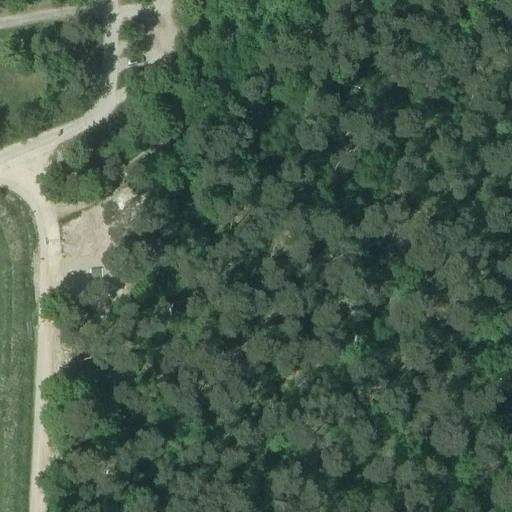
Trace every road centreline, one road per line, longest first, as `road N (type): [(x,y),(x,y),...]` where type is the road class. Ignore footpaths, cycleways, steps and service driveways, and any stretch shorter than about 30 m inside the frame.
road 1 (track): [(228,73),(141,154),(43,209)]
road 2 (track): [(354,0),(228,73)]
road 3 (track): [(473,511),(511,371)]
road 4 (track): [(107,101),(228,73)]
